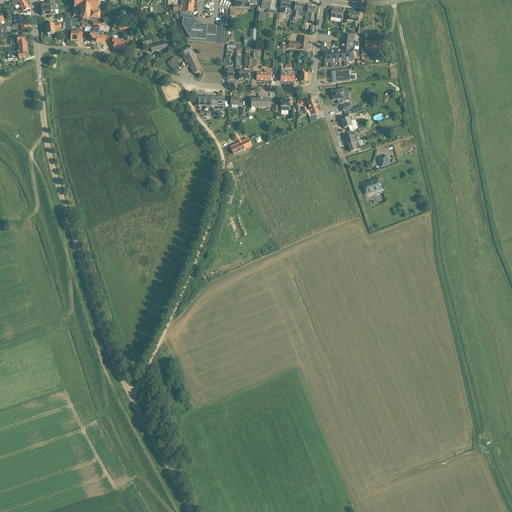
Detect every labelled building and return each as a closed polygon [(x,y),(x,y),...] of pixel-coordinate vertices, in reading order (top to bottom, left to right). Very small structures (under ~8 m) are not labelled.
[(13,0),(13,1),(15,5),(19,4),(23,12),(29,9),(24,0),(13,0)] [(74,0),(73,9),(74,9),(73,17),(79,18),(80,18),(82,21),(82,22),(82,21),(86,21),(86,22),(87,22),(86,21),(89,19),(90,19),(90,18),(99,19),(100,12),(98,12),(99,10),(97,10),(97,0),(74,0)] [(181,0),(180,6),(174,5),(173,11),(180,12),(181,12),(183,12),(191,13),(193,13),(194,9),(193,9),(194,0),(181,0)] [(235,0),(235,2),(234,7),(240,8),(240,7),(249,8),(250,4),(255,5),(256,0),(235,0)] [(261,0),(261,9),(268,11),(268,6),(270,6),(270,8),(275,9),(276,0),(261,0)] [(290,2),(281,0),(280,8),(281,8),(280,13),(286,14),(287,9),(289,10),(289,9),(290,2)] [(53,4),(53,1),(47,1),(47,4),(41,5),(41,10),(55,9),(55,4),(53,4)] [(305,12),(302,12),(303,5),(299,4),(298,3),(296,3),(295,4),(294,11),(293,18),(297,19),(297,16),(304,17),(305,12)] [(308,7),(307,13),(309,13),(308,20),(313,20),(314,13),(315,13),(316,8),(311,8),(312,6),(308,6),(308,7)] [(55,9),(41,10),(42,16),(48,15),(49,18),(54,18),(54,15),(56,15),(55,9)] [(332,9),(331,18),(342,20),(343,11),(332,9)] [(197,24),(198,24),(198,23),(197,23),(196,23),(196,22),(195,22),(195,21),(194,20),(194,19),(193,20),(193,17),(193,15),(191,15),(191,13),(183,12),(183,14),(180,14),(179,26),(188,41),(215,44),(216,36),(206,35),(207,25),(197,25),(197,24)] [(256,21),(263,22),(264,13),(258,12),(256,21)] [(348,20),(358,22),(359,22),(360,14),(349,12),(348,20)] [(10,27),(10,26),(7,19),(4,21),(0,14),(0,29),(1,31),(4,29),(1,23),(3,22),(7,29),(10,27)] [(20,23),(22,31),(28,30),(26,21),(20,23)] [(100,24),(100,23),(93,23),(93,28),(95,28),(94,34),(91,33),(89,40),(91,40),(91,42),(96,44),(100,27),(100,24)] [(61,32),(61,31),(61,30),(61,24),(46,25),(47,35),(54,34),(59,34),(59,33),(60,33),(61,33),(61,32)] [(105,25),(100,24),(100,27),(96,44),(101,45),(102,43),(104,43),(105,40),(108,41),(110,34),(107,33),(106,37),(102,36),(103,32),(104,27),(105,27),(105,25)] [(76,29),(71,29),(70,41),(78,41),(78,38),(82,39),(82,30),(76,30),(76,29)] [(255,44),(256,32),(251,32),(250,39),(245,38),(244,46),(249,46),(250,44),(255,44)] [(9,45),(11,45),(18,44),(18,48),(27,47),(26,43),(25,43),(25,37),(21,37),(21,36),(16,37),(17,40),(9,41),(9,45)] [(308,38),(300,37),(300,43),(289,42),(289,48),(293,49),(293,48),(299,48),(299,50),(306,51),(308,38)] [(117,38),(117,40),(113,39),(111,45),(114,46),(113,48),(118,49),(120,42),(121,39),(117,38)] [(353,45),(356,45),(356,42),(353,41),(353,43),(342,42),(341,48),(344,49),(353,50),(353,49),(352,49),(353,45)] [(367,55),(366,53),(384,51),(384,41),(380,41),(380,42),(369,42),(366,42),(366,46),(362,46),(362,55),(367,55)] [(120,42),(118,49),(123,51),(124,49),(126,50),(128,43),(124,42),(124,43),(120,42)] [(166,42),(150,46),(152,52),(168,48),(166,42)] [(203,74),(189,46),(182,50),(185,56),(183,57),(187,63),(188,63),(193,74),(196,73),(197,76),(203,74)] [(18,57),(18,59),(26,58),(26,57),(27,57),(28,57),(28,54),(26,54),(26,52),(27,52),(27,47),(18,48),(19,52),(8,53),(8,58),(18,57)] [(354,60),(353,50),(344,49),(344,50),(345,61),(344,61),(344,64),(346,64),(347,64),(347,61),(354,60)] [(338,62),(344,61),(345,61),(344,50),(343,50),(337,51),(338,62)] [(330,52),(332,63),(333,63),(335,62),(338,62),(337,51),(330,52)] [(330,63),(330,66),(333,65),(333,63),(332,63),(330,52),(324,52),(324,55),(325,63),(330,63)] [(181,66),(178,62),(174,57),(171,60),(167,63),(175,74),(179,71),(178,69),(181,66)] [(238,80),(244,80),(244,78),(244,71),(241,71),(241,69),(239,69),(239,66),(240,66),(240,59),(236,59),(236,69),(236,75),(238,75),(238,80)] [(236,75),(236,69),(227,69),(227,80),(233,80),(234,75),(236,75)] [(344,82),(351,81),(349,70),(330,72),(331,83),(339,82),(338,77),(343,77),(344,82)] [(336,92),(332,92),(333,96),(332,96),(332,100),(333,100),(333,101),(338,100),(339,104),(343,103),(343,101),(349,100),(348,94),(344,94),(344,89),(335,90),(336,92)] [(262,100),(262,99),(258,99),(251,99),(251,108),(270,108),(271,100),(262,100)] [(281,100),(280,103),(280,107),(281,107),(281,111),(288,111),(288,108),(289,108),(289,100),(281,100)] [(307,104),(309,109),(309,110),(314,108),(317,107),(314,100),(307,103),(307,104)] [(354,114),(359,112),(363,111),(362,106),(352,109),(354,114)] [(317,107),(314,108),(309,110),(312,116),(319,113),(317,107)] [(351,131),(358,129),(355,120),(354,121),(352,114),(346,116),(347,119),(342,121),(344,129),(349,127),(351,131)] [(346,137),(348,145),(355,143),(359,141),(357,138),(356,134),(346,137)] [(238,143),(230,147),(233,155),(251,147),(248,138),(242,141),(241,142),(238,135),(233,138),(234,141),(236,140),(238,143)] [(351,152),(353,152),(360,149),(361,152),(372,148),(370,144),(366,146),(365,145),(364,145),(362,140),(359,141),(355,143),(348,145),(351,152)] [(386,156),(378,159),(381,168),(389,165),(386,156)] [(379,179),(362,185),(366,195),(382,189),(379,179)]
